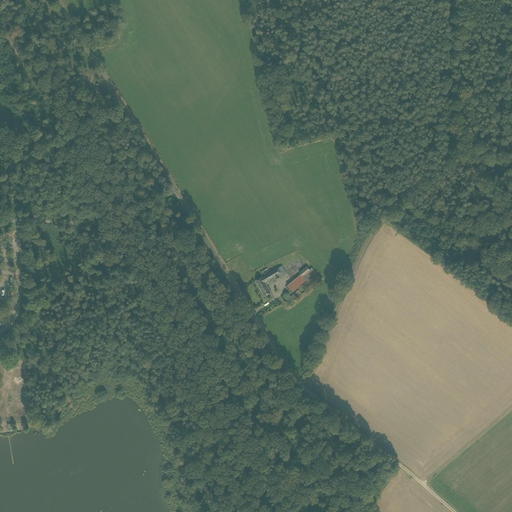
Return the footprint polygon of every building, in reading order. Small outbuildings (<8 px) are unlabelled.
[(265,276),(262,277),(266,284),(274,280),(276,279),(280,277),(279,277),(286,274),(282,266),(266,275),(265,276)] [(312,268),(309,270),(307,267),(299,273),(301,274),(287,286),(292,292),(306,280),(307,282),(316,273),(312,268)] [(307,282),(301,287),(306,292),(321,278),(316,273),(307,282)] [(262,277),(255,281),(264,297),(271,293),(266,284),(262,277)] [(299,299),(294,294),(286,301),(291,306),(299,299)]
